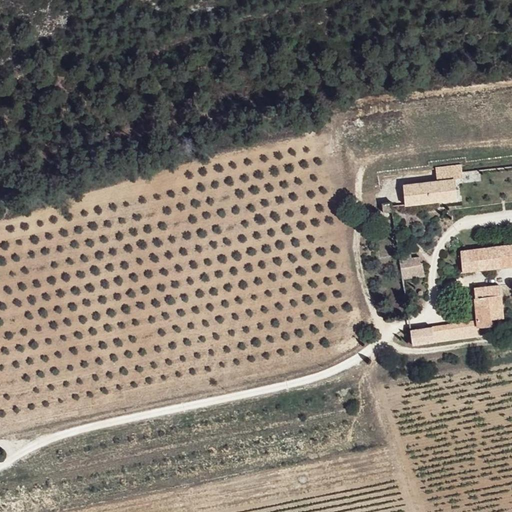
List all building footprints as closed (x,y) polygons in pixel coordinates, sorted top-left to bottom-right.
[(468,177),(442,180),(444,193),(469,190),(468,177)] [(444,193),(409,197),(411,217),(463,211),(461,191),(444,193)] [(511,247),(464,254),(467,273),(511,268),(511,247)] [(420,267),(405,270),(407,300),(436,298),(433,276),(421,278),(420,267)] [(405,330),(408,347),(506,335),(500,288),(476,291),(479,319),(405,330)]
